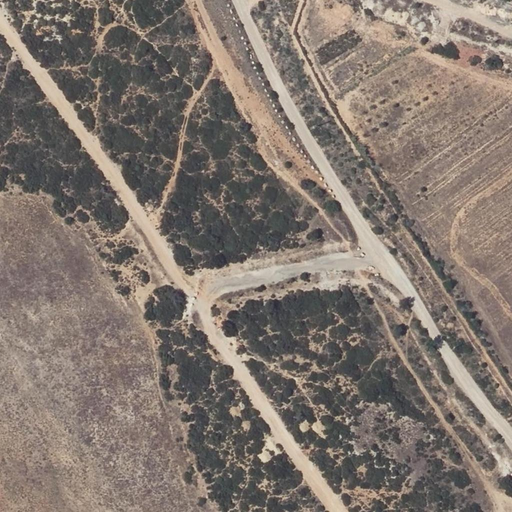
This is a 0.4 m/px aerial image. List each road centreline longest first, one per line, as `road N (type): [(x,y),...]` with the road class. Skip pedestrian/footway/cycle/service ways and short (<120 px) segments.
road 1 (track): [(199,0),(243,100),(359,257),(397,352),(471,454),(501,511)]
road 2 (track): [(0,28),(339,511)]
road 3 (unclassified): [(243,0),(286,103),(459,367),(511,433)]
road 4 (track): [(386,255),(187,290)]
road 5 (track): [(222,52),(180,130),(178,166),(144,230)]
